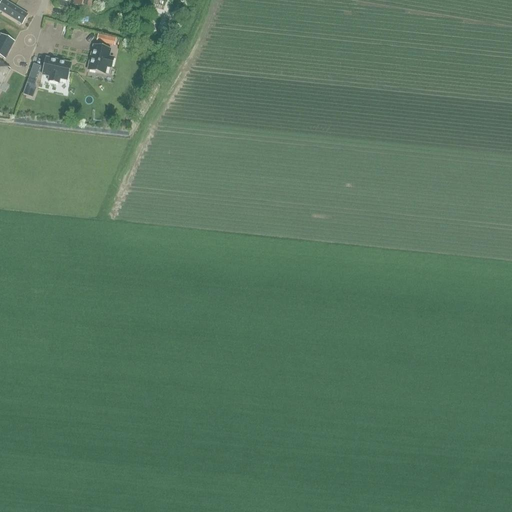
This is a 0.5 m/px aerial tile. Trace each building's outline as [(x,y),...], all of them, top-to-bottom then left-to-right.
[(4,0),(2,0),(0,3),(0,10),(22,24),(28,14),(4,0)] [(69,0),(56,0),(55,6),(68,9),(69,0)] [(74,0),(73,5),(82,7),(90,9),(91,0),(74,0)] [(14,42),(1,35),(0,36),(0,57),(5,60),(14,42)] [(116,40),(98,35),(96,42),(114,46),(116,40)] [(113,58),(108,56),(110,49),(93,45),(87,70),(104,74),(106,67),(111,68),(113,58)] [(42,74),(49,76),(48,81),(58,83),(59,78),(67,80),(70,63),(46,57),(42,74)] [(0,87),(10,69),(3,65),(4,63),(0,61),(0,87)] [(33,65),(26,85),(34,88),(41,67),(33,65)]
